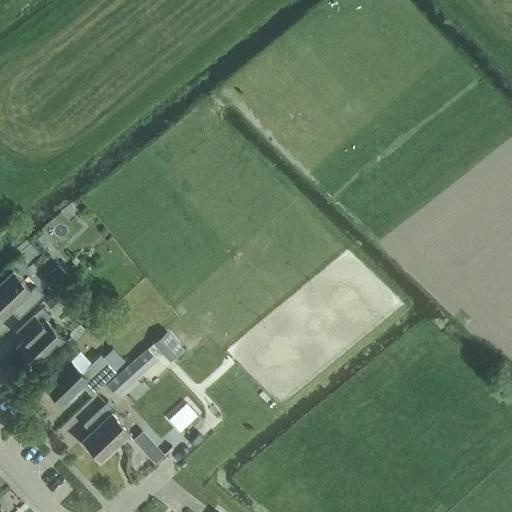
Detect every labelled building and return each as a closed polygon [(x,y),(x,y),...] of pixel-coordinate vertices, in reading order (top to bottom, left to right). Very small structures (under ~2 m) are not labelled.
[(68,273),(58,262),(41,277),(52,288),(68,273)] [(18,317),(43,293),(34,284),(30,288),(12,270),(0,281),(0,314),(2,317),(10,309),(18,317)] [(66,298),(58,289),(46,300),(53,308),(66,298)] [(34,365),(63,338),(45,319),(50,315),(41,306),(16,330),(24,338),(16,346),(34,365)] [(182,348),(166,330),(153,342),(169,360),(182,348)] [(157,358),(147,347),(107,383),(117,394),(157,358)] [(91,393),(106,378),(96,367),(87,377),(69,359),(44,383),(62,402),(81,384),(91,393)] [(100,458),(129,431),(112,412),(116,408),(108,399),(82,423),(90,431),(82,439),(100,458)] [(132,438),(140,446),(150,436),(143,428),(132,438)]
